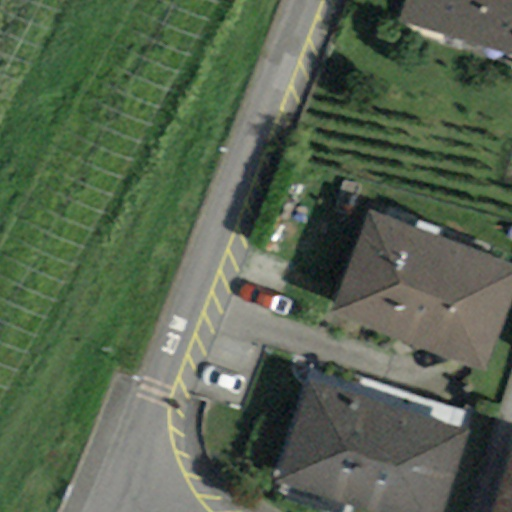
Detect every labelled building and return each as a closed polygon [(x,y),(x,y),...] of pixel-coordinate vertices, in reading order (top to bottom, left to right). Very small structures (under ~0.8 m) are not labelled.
[(0,416),(216,0),(122,0),(0,236),(0,416)] [(0,0),(0,122),(62,0),(0,0)] [(511,0),(400,0),(393,23),(511,59),(511,0)] [(492,356),(511,299),(511,244),(375,197),(338,303),(492,356)] [(435,511),(463,415),(314,373),(285,476),(413,511),(435,511)] [(511,511),(511,471),(499,511),(511,511)]
